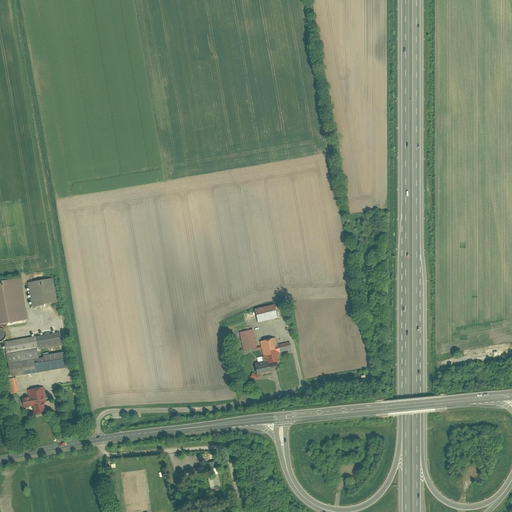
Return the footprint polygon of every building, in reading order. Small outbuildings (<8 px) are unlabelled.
[(0,279),(0,323),(28,319),(21,276),(0,279)] [(54,277),(28,281),(32,307),(58,303),(54,277)] [(275,303),(255,308),(258,321),(278,317),(275,303)] [(45,321),(35,323),(37,332),(41,331),(40,328),(43,327),(43,331),(57,328),(55,319),(48,321),(49,324),(46,325),(45,321)] [(253,329),(239,332),(243,350),(257,347),(253,329)] [(59,332),(5,342),(11,378),(17,377),(67,369),(64,351),(43,354),(43,357),(39,357),(37,350),(62,345),(59,332)] [(257,362),(269,360),(269,363),(278,361),(277,353),(292,350),(290,341),(277,344),(276,337),(259,340),(262,356),(256,357),(257,362)] [(269,360),(257,362),(255,362),(257,374),(271,371),(269,363),(269,360)] [(11,378),(8,379),(11,394),(20,392),(17,377),(11,378)] [(29,396),(22,397),(24,407),(32,406),(34,415),(47,413),(45,403),(47,403),(45,386),(28,389),(29,396)] [(217,462),(175,473),(178,485),(207,477),(210,489),(223,486),(217,462)]
